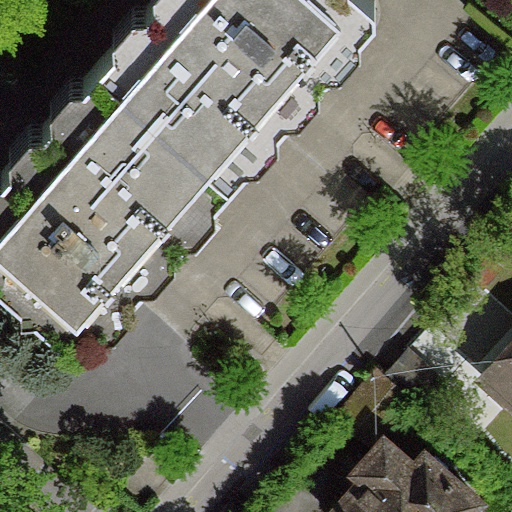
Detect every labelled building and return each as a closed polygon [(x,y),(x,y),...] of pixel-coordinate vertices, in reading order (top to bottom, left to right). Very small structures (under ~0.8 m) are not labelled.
[(382,0),(153,0),(102,59),(232,174),(385,2),(382,0)] [(232,174),(102,59),(0,171),(0,270),(81,344),(232,174)] [(511,347),(490,372),(511,392),(511,347)] [(410,348),(388,371),(426,403),(446,380),(410,348)] [(411,395),(379,367),(340,414),(371,441),(411,395)] [(417,464),(386,439),(363,466),(370,472),(335,511),(463,511),(477,496),(428,452),(417,464)]
